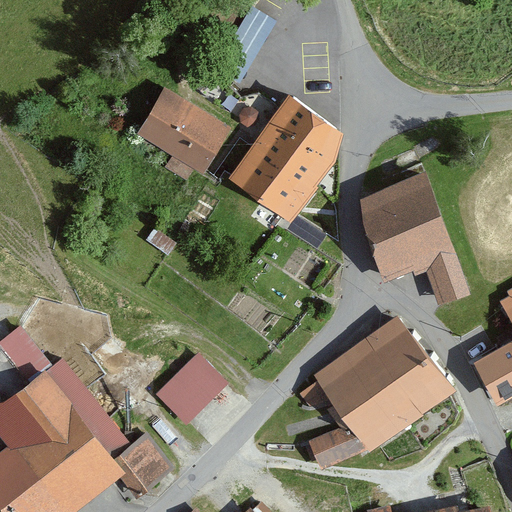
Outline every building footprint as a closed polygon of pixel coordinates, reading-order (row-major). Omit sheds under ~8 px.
[(280,16),(247,66),(288,90),(322,43),(280,16)] [(231,122),(164,84),(137,129),(176,152),(169,163),(198,179),(231,122)] [(347,130),(288,90),(232,174),(291,214),(347,130)] [(428,207),(369,236),(383,275),(432,267),(446,303),(468,293),(428,207)] [(511,283),(501,290),(511,310),(511,283)] [(392,309),(308,372),(346,423),(365,448),(449,385),(392,309)] [(511,388),(511,338),(472,359),(493,398),(511,388)] [(197,351),(156,391),(186,421),(226,382),(197,351)] [(43,359),(0,389),(0,434),(6,443),(0,447),(0,508),(2,511),(53,511),(119,466),(110,453),(43,359)] [(365,448),(346,423),(306,434),(317,466),(365,448)] [(148,426),(110,453),(119,466),(140,495),(178,467),(148,426)] [(479,511),(472,483),(360,509),(361,511),(479,511)]
